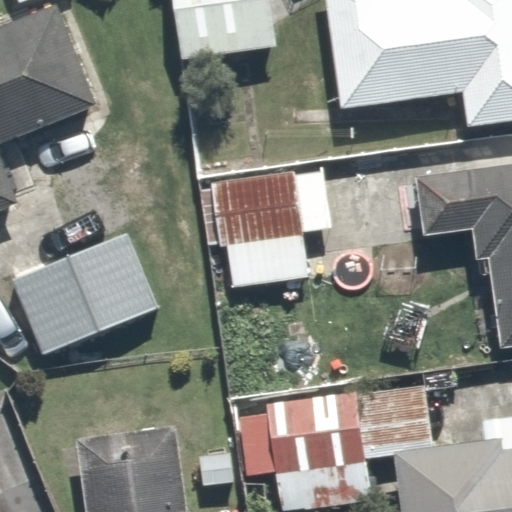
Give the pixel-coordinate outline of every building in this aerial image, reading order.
[(281,0),(182,0),(192,62),(289,47),(281,0)] [(511,0),(336,0),(346,112),(470,100),(473,129),(511,125),(511,0)] [(78,13),(0,41),(0,218),(31,207),(9,147),(113,108),(78,13)] [(511,346),(511,164),(416,177),(423,236),(474,228),(476,257),(490,255),(502,348),(511,346)] [(323,166),(218,182),(234,291),(339,276),(323,166)] [(130,223),(9,278),(51,371),(172,316),(130,223)] [(511,511),(511,418),(491,421),(494,440),(407,453),(415,511),(511,511)] [(197,511),(185,432),(89,447),(99,511),(197,511)]
